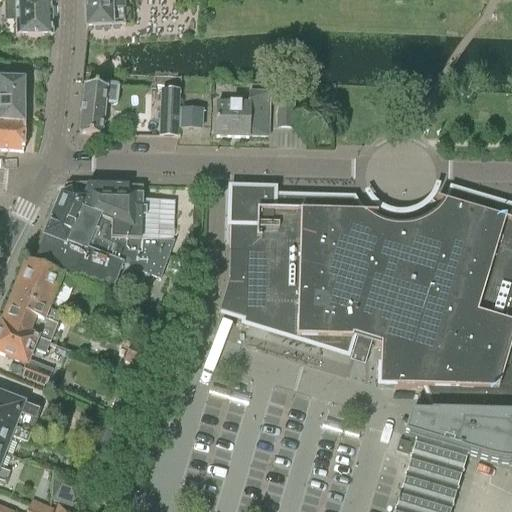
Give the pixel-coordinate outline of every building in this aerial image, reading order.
[(124,29),(131,28),(129,0),(83,0),(85,32),(125,30),(124,29)] [(145,0),(146,29),(168,28),(166,0),(145,0)] [(15,39),(51,38),(50,3),(14,4),(15,39)] [(170,37),(182,37),(182,13),(170,14),(170,37)] [(0,120),(4,121),(4,125),(24,127),(23,84),(0,82),(0,120)] [(78,136),(96,138),(101,138),(104,107),(114,107),(117,106),(119,90),(116,87),(106,86),(104,88),(104,90),(83,88),(78,136)] [(177,139),(178,93),(161,93),(159,139),(177,139)] [(248,140),(248,139),(268,140),(269,95),(249,95),(248,107),(217,106),(216,139),(248,140)] [(292,131),(293,106),(277,106),(276,130),(292,131)] [(200,132),(200,113),(181,113),(181,131),(200,132)] [(0,153),(23,155),(24,127),(4,125),(4,121),(0,120),(0,153)] [(122,267),(140,275),(159,283),(173,244),(174,204),(141,203),(142,188),(66,186),(32,266),(62,278),(73,283),(109,297),(122,267)] [(226,283),(217,315),(219,315),(220,313),(242,320),(242,326),(346,357),(351,339),(379,348),(378,390),(435,391),(434,416),(511,418),(511,209),(449,191),(448,193),(450,194),(448,198),(446,202),(443,206),(441,210),(437,214),(434,217),(430,220),(426,223),(422,225),(417,227),(412,229),(408,230),(402,230),(402,210),(390,210),(385,229),(379,227),(375,225),(370,222),(366,219),(362,216),(359,212),(356,208),(353,204),(353,203),(353,201),(273,199),(273,196),(272,196),(272,193),(229,191),(229,201),(226,283)] [(72,289),(71,289),(73,283),(62,278),(32,266),(26,263),(14,289),(33,297),(29,307),(47,314),(48,313),(61,318),(72,289)] [(37,341),(49,346),(61,318),(48,313),(47,314),(29,307),(33,297),(14,289),(6,310),(0,325),(0,327),(0,328),(15,334),(36,342),(37,341)] [(171,321),(168,328),(175,331),(178,324),(171,321)] [(45,357),(46,353),(49,346),(37,341),(36,342),(15,334),(0,328),(0,356),(25,367),(20,379),(44,389),(52,372),(27,362),(31,352),(45,357)] [(130,364),(148,372),(154,357),(136,349),(130,364)] [(0,426),(16,433),(29,438),(39,412),(21,405),(22,405),(10,400),(9,402),(0,398),(0,426)] [(511,418),(434,416),(429,416),(429,422),(408,421),(403,438),(415,441),(466,457),(486,462),(498,465),(508,467),(511,466),(511,418)] [(26,448),(29,438),(16,433),(0,426),(0,454),(3,456),(8,441),(26,448)] [(114,448),(118,437),(102,430),(97,441),(114,448)] [(449,511),(466,457),(415,441),(393,511),(449,511)] [(410,446),(398,442),(394,455),(406,458),(410,446)] [(0,471),(0,462),(3,456),(0,454),(0,485),(4,487),(9,475),(0,471)] [(76,511),(81,498),(86,485),(53,472),(51,502),(76,511)]
